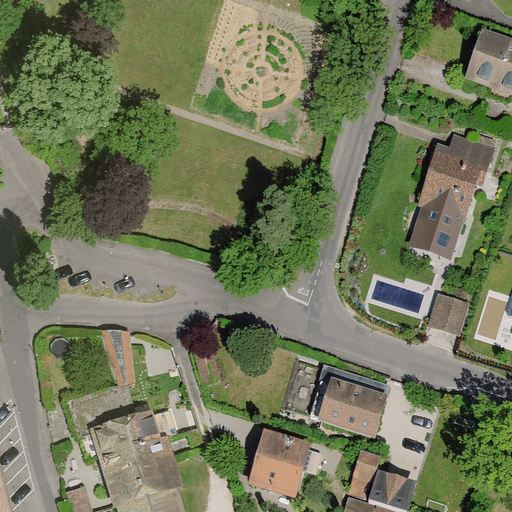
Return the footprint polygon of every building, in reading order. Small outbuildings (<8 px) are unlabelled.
[(511,50),(485,42),(470,88),(511,101),(511,50)] [(496,142),(480,137),(477,146),(494,151),(496,142)] [(485,165),(478,188),(483,189),(496,152),(494,151),(477,146),(457,139),(452,155),(485,165)] [(478,188),(485,165),(452,155),(442,152),(424,209),(467,223),(478,188)] [(471,307),(442,298),(432,330),(446,334),(461,339),(471,307)] [(130,337),(102,336),(121,391),(136,387),(130,337)] [(220,383),(208,346),(193,350),(206,388),(220,383)] [(390,392),(326,373),(311,422),(375,441),(390,392)] [(179,438),(171,412),(98,436),(121,511),(183,511),(179,496),(183,495),(172,457),(204,446),(199,431),(179,438)] [(315,451),(269,438),(254,493),(300,506),(315,451)] [(358,456),(355,467),(341,511),(373,511),(374,509),(384,511),(405,511),(413,487),(374,475),(378,462),(358,456)] [(0,511),(8,511),(0,475),(0,511)] [(90,511),(84,490),(69,494),(74,511),(90,511)]
